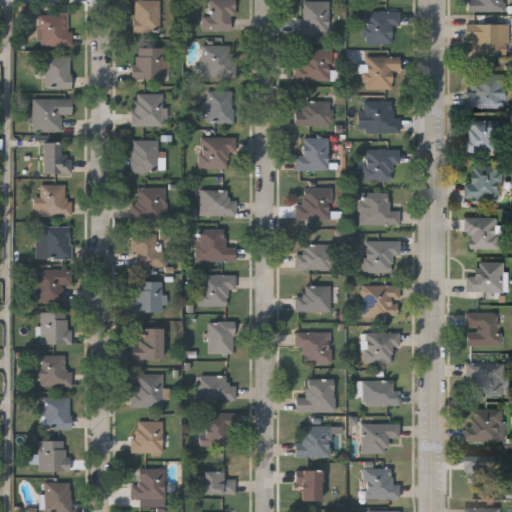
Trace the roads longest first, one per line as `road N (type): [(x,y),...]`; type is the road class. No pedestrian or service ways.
road 1 (residential): [(436,0),(434,511)]
road 2 (residential): [(268,0),(268,511)]
road 3 (residential): [(103,0),(103,511)]
